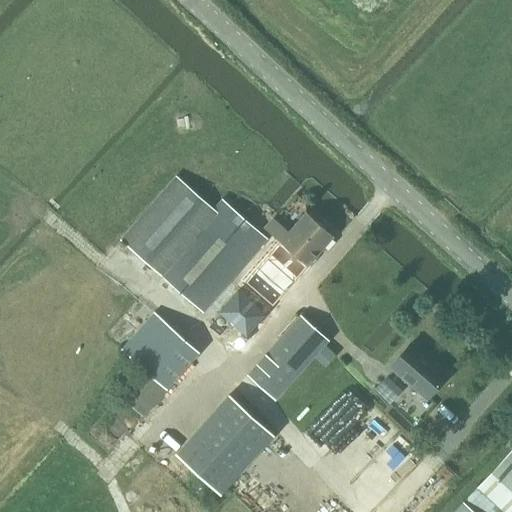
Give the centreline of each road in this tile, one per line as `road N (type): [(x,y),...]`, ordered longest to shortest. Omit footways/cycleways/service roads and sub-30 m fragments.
road 1 (unclassified): [(511,309),(187,0)]
road 2 (track): [(218,359),(105,470),(122,511)]
